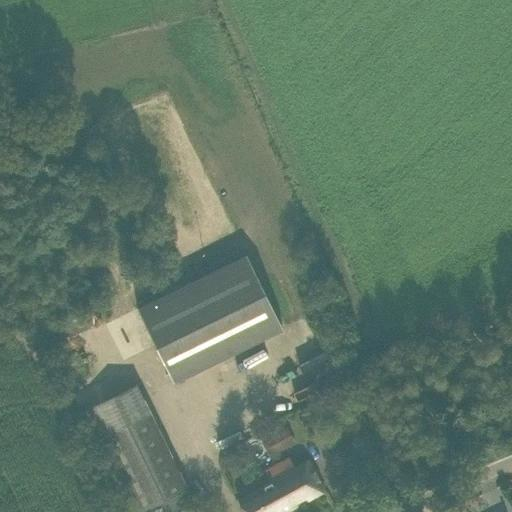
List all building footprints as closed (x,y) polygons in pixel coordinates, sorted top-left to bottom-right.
[(136,306),(173,381),(282,328),(245,253),(136,306)] [(138,511),(186,489),(134,383),(81,409),(130,511),(138,511)] [(251,424),(218,440),(222,447),(254,432),(251,424)] [(260,439),(269,456),(295,442),(286,425),(260,439)] [(270,479),(237,497),(244,511),(283,511),(296,505),(295,502),(306,496),(307,499),(324,490),(306,458),(293,464),(288,455),(264,468),(270,479)]
